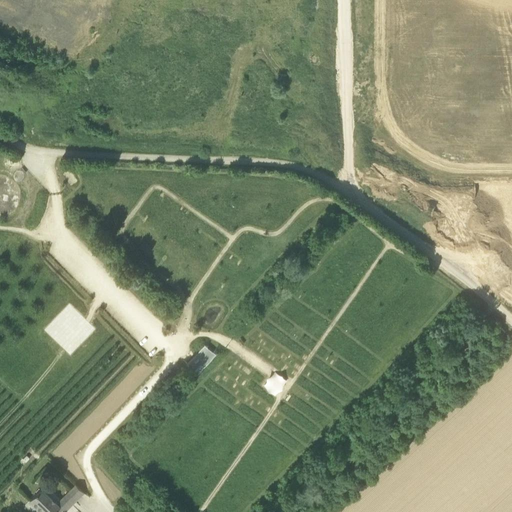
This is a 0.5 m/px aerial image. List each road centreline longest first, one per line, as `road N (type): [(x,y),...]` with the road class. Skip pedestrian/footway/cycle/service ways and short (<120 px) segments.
road 1 (residential): [(511,322),(444,262),(307,167),(43,148)]
road 2 (track): [(344,0),(344,193)]
